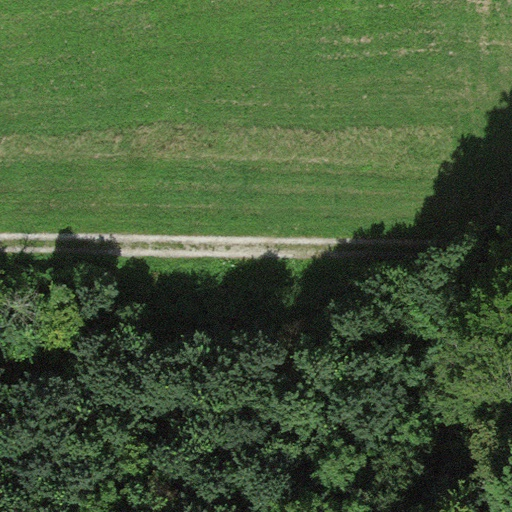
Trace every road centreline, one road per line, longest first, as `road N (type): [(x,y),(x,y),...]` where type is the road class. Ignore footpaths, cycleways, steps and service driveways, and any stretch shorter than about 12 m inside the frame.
road 1 (track): [(511,257),(141,254),(0,241)]
road 2 (track): [(511,360),(338,325),(281,255)]
road 3 (track): [(141,254),(0,410)]
